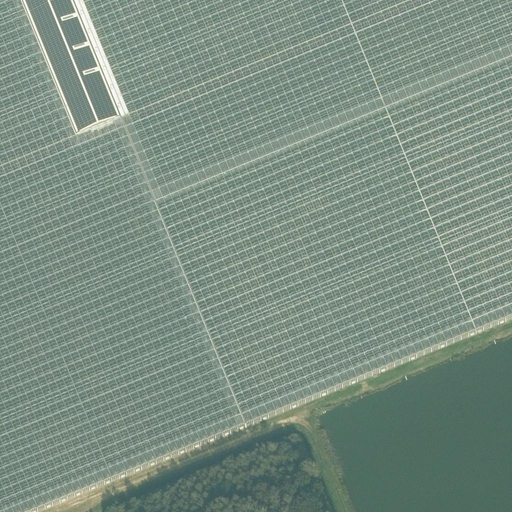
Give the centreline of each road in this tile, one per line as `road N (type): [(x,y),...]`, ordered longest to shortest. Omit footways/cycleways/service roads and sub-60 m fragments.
road 1 (track): [(344,511),(309,429),(287,421),(86,511)]
road 2 (track): [(297,422),(321,401),(511,324)]
